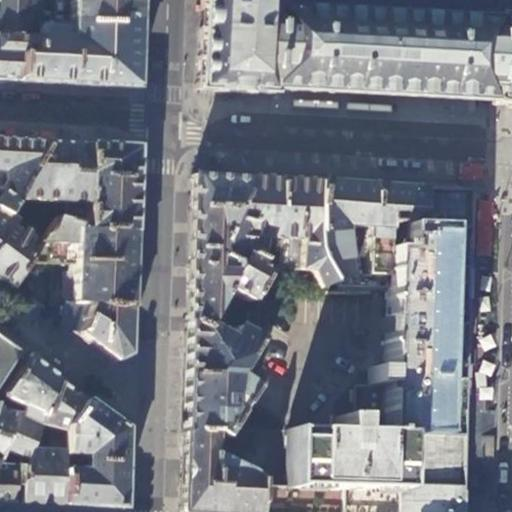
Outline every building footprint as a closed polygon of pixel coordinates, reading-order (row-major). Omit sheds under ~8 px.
[(0,0),(0,36),(35,38),(36,21),(38,4),(32,0),(0,0)] [(69,0),(69,22),(136,24),(137,0),(69,0)] [(201,0),(201,7),(201,14),(200,33),(199,45),(196,90),(213,90),(213,91),(250,93),(251,92),(269,93),(271,87),(490,99),(490,103),(509,104),(511,106),(511,12),(511,13),(511,16),(493,20),(383,13),(275,7),(275,0),(201,0)] [(69,22),(36,21),(35,38),(34,57),(17,56),(16,81),(70,84),(134,88),(136,24),(69,22)] [(0,80),(16,81),(17,56),(34,57),(35,38),(0,36),(0,80)] [(11,142),(0,140),(0,183),(3,184),(3,189),(0,192),(0,211),(4,214),(12,199),(43,144),(11,142)] [(62,145),(43,144),(12,199),(64,203),(63,221),(82,226),(85,146),(62,145)] [(131,149),(85,146),(82,226),(128,231),(131,149)] [(214,258),(248,176),(221,175),(188,173),(185,274),(184,311),(184,322),(201,330),(206,324),(225,292),(248,305),(270,266),(265,263),(240,253),(233,269),(229,264),(229,271),(213,270),(214,258)] [(262,177),(248,176),(214,258),(229,264),(233,269),(240,253),(265,263),(269,241),(279,178),(262,177)] [(279,178),(269,241),(279,241),(278,265),(295,267),(295,272),(308,273),(315,291),(330,283),(316,260),(315,180),(279,178)] [(420,226),(420,187),(400,186),(332,182),(315,180),(312,210),(313,250),(316,260),(330,283),(332,291),(385,291),(387,250),(402,250),(403,225),(420,226)] [(285,432),(283,487),(272,487),(258,487),(257,511),(460,511),(468,233),(470,191),(420,187),(420,226),(403,225),(402,250),(387,250),(385,291),(383,369),(367,368),(367,387),(382,386),(380,434),(351,433),(352,418),(333,418),(332,433),(285,432)] [(14,221),(4,214),(0,211),(0,279),(11,287),(23,270),(39,245),(36,244),(10,229),(14,221)] [(128,231),(82,226),(63,221),(54,219),(36,244),(39,245),(23,270),(52,271),(52,262),(67,264),(73,264),(71,304),(63,303),(59,322),(75,333),(86,304),(126,308),(128,231)] [(63,298),(63,303),(71,304),(73,264),(67,264),(67,271),(63,271),(60,297),(63,298)] [(124,356),(126,308),(86,304),(75,333),(113,361),(124,356)] [(201,330),(184,322),(182,360),(183,373),(238,375),(260,337),(235,324),(230,337),(206,324),(201,330)] [(0,376),(15,353),(0,342),(0,376)] [(27,408),(44,415),(57,382),(24,359),(2,394),(3,398),(27,408)] [(238,375),(183,373),(181,411),(181,432),(212,434),(222,439),(225,439),(255,387),(238,375)] [(57,382),(44,415),(41,423),(65,430),(66,426),(83,401),(57,382)] [(65,430),(41,423),(25,462),(22,470),(21,503),(62,505),(120,509),(121,483),(123,429),(83,401),(66,426),(65,430)] [(41,423),(44,415),(27,408),(23,417),(28,419),(41,423)] [(0,458),(2,453),(14,414),(0,409),(0,502),(11,503),(12,473),(0,472),(0,458)] [(25,462),(41,423),(28,419),(23,417),(14,414),(2,453),(25,462)] [(212,434),(181,432),(178,484),(178,511),(257,511),(258,487),(255,477),(247,472),(211,454),(212,434)]
